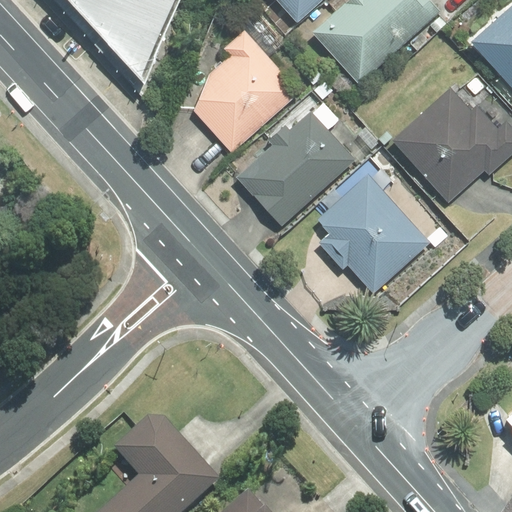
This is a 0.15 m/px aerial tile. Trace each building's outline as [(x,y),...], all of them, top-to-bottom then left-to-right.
[(75,0),(142,73),(172,0),(75,0)] [(278,0),(295,19),(315,0),(278,0)] [(339,0),(310,28),(357,80),(438,6),(432,0),(339,0)] [(511,84),(511,0),(507,0),(469,34),(511,84)] [(438,14),(429,23),(435,30),(444,21),(438,14)] [(273,74),(280,68),(241,25),(222,42),(229,50),(206,70),(193,109),(231,150),(292,94),(273,74)] [(420,30),(408,41),(415,48),(427,38),(420,30)] [(314,67),(295,85),(300,90),(310,80),(312,82),(321,74),(314,67)] [(476,71),(464,81),(473,91),(485,81),(476,71)] [(322,78),(313,86),(322,95),(330,87),(322,78)] [(390,134),(447,199),(484,168),(487,171),(511,149),(511,124),(504,115),(494,123),(475,101),(469,106),(449,83),(390,134)] [(270,139),(234,171),(280,222),(353,157),(307,106),(286,125),(281,120),(266,134),(270,139)] [(354,130),(371,147),(378,139),(361,122),(354,130)] [(385,128),(377,134),(382,139),(389,133),(385,128)] [(329,229),(317,239),(341,265),(346,261),(372,289),(427,239),(365,169),(315,214),(329,229)] [(439,226),(427,237),(435,245),(446,234),(439,226)] [(511,420),(509,422),(511,425),(511,403),(503,411),(511,420)] [(175,511),(212,479),(185,448),(181,452),(173,444),(174,437),(162,423),(150,423),(121,448),(145,477),(106,511),(175,511)] [(262,511),(247,495),(228,511),(262,511)]
